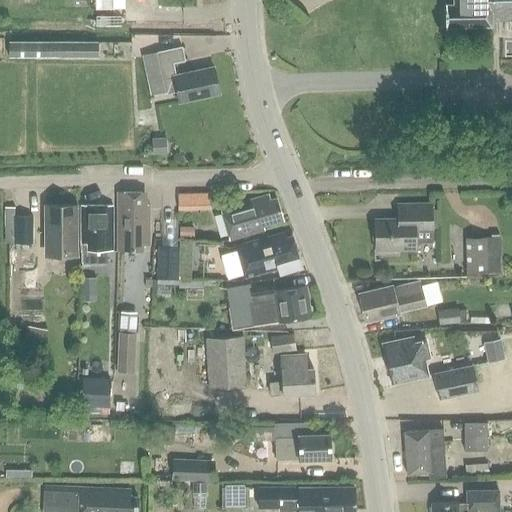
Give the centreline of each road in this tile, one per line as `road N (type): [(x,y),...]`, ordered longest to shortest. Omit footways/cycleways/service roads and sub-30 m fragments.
road 1 (tertiary): [(382,511),(349,341),(288,187)]
road 2 (residential): [(280,169),(258,177),(0,183)]
road 3 (unclassified): [(511,179),(288,187)]
road 4 (tertiary): [(280,169),(254,90),(245,0)]
